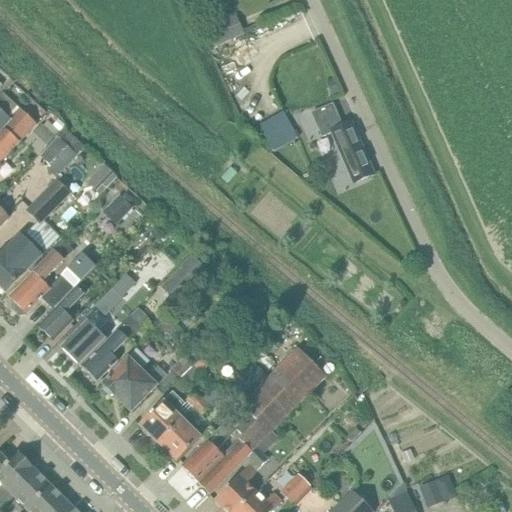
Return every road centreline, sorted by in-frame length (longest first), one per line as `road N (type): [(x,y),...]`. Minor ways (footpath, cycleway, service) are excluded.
road 1 (unclassified): [(308,0),(434,267),(470,314),(511,349)]
road 2 (tertiary): [(142,511),(0,371)]
